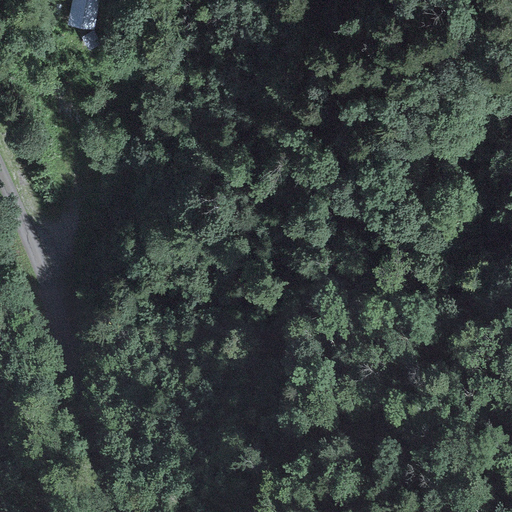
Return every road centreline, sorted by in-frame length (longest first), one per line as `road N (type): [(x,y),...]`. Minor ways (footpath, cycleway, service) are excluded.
road 1 (track): [(41,511),(68,331),(139,157),(157,0)]
road 2 (unclassified): [(128,511),(68,331),(0,176)]
